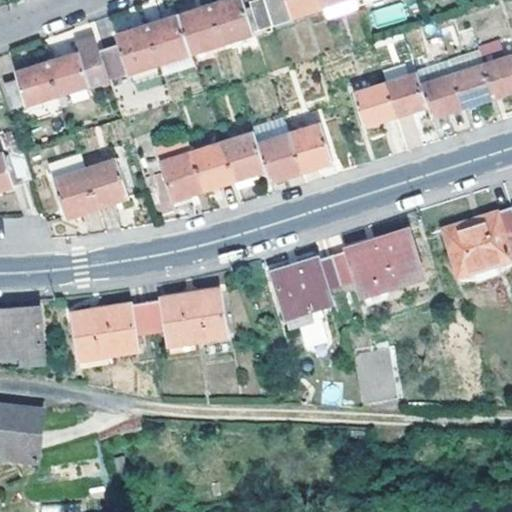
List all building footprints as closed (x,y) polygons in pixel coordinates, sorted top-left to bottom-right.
[(226,0),(211,5),(222,42),(254,33),(242,0),(226,0)] [(265,0),(255,0),(249,2),(259,33),(274,29),(265,0)] [(265,0),(274,29),(293,24),(291,16),(324,6),(322,0),(265,0)] [(355,0),(322,0),(324,6),(328,17),(358,7),(358,5),(355,0)] [(184,23),(193,53),(222,42),(211,5),(181,14),(184,23)] [(181,14),(149,25),(158,54),(161,63),(193,53),(184,23),(181,14)] [(110,77),(110,79),(161,63),(158,54),(149,25),(116,34),(118,45),(103,50),(104,53),(110,77)] [(51,63),(60,94),(110,79),(110,77),(104,53),(103,50),(98,37),(80,43),(82,53),(51,63)] [(479,48),(481,55),(494,97),(511,92),(511,55),(503,59),(497,42),(479,48)] [(481,55),(450,64),(458,89),(464,108),(494,97),(481,55)] [(12,108),(60,94),(51,63),(17,72),(19,79),(4,84),(12,108)] [(431,113),(432,117),(464,108),(458,89),(450,64),(419,75),(429,106),(431,113)] [(419,75),(386,85),(389,95),(396,117),(429,106),(419,75)] [(389,95),(386,85),(356,95),(366,126),(396,117),(389,95)] [(291,137),(301,171),(331,162),(319,125),(290,134),(291,137)] [(224,147),(235,179),(252,174),(266,170),(258,144),(254,132),(223,142),(224,147)] [(290,134),(258,144),(266,170),(269,180),(301,171),(291,137),(290,134)] [(150,193),(155,214),(174,210),(173,206),(170,196),(191,191),(203,187),(199,174),(192,152),(187,137),(136,153),(150,193)] [(223,142),(192,152),(199,174),(203,187),(235,179),(224,147),(223,142)] [(3,152),(0,152),(0,188),(33,178),(31,173),(24,149),(6,156),(3,152)] [(97,203),(85,168),(80,152),(48,161),(66,216),(98,207),(97,203)] [(116,159),(85,168),(97,203),(98,207),(128,198),(116,159)] [(235,179),(237,189),(255,184),(252,174),(235,179)] [(194,201),(191,191),(170,196),(173,206),(194,201)] [(511,208),(446,230),(463,277),(511,260),(511,208)] [(345,253),(334,256),(343,284),(353,282),(358,296),(422,276),(409,231),(347,250),(345,253)] [(343,284),(334,256),(317,262),(315,259),(271,273),(286,317),(295,315),(310,310),(320,308),(331,305),(326,290),(343,284)] [(147,302),(152,333),(165,331),(167,346),(225,337),(220,291),(147,302)] [(137,335),(152,333),(147,302),(74,312),(80,359),(139,351),(137,335)] [(0,311),(0,356),(21,355),(23,362),(45,360),(40,307),(0,311)] [(326,343),(319,320),(323,318),(320,308),(310,310),(295,315),(305,349),(326,343)] [(361,402),(397,398),(388,348),(354,353),(361,402)] [(0,404),(0,453),(37,458),(43,410),(0,404)]
